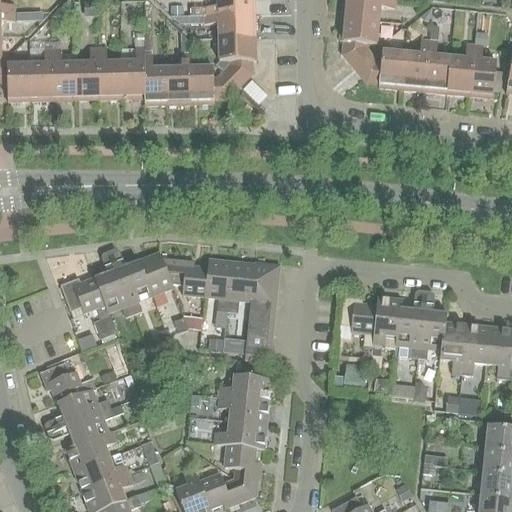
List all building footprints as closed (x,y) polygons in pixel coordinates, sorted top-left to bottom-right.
[(216,0),(217,10),(190,10),(190,19),(202,19),(254,17),(253,0),(216,0)] [(361,0),(342,0),(341,21),(378,25),(379,10),(394,12),(395,3),(361,0)] [(96,4),(85,4),(85,5),(85,18),(96,18),(96,5),(96,4)] [(0,16),(14,16),(13,7),(0,7),(0,16)] [(171,9),(171,19),(183,18),(183,9),(171,9)] [(424,24),(430,25),(432,10),(420,20),(424,24)] [(0,16),(0,24),(14,24),(14,16),(0,16)] [(27,16),(14,16),(14,24),(27,24),(27,16)] [(217,27),(218,41),(255,40),(254,17),(202,19),(203,27),(217,27)] [(353,72),(371,58),(365,51),(365,47),(376,48),(378,25),(341,21),(339,44),(343,45),(342,58),(353,72)] [(429,37),(429,43),(437,44),(438,30),(430,29),(429,37)] [(180,36),(180,56),(189,56),(188,45),(180,36)] [(476,36),(475,48),(482,49),(485,49),(486,37),(476,36)] [(151,37),(143,37),(143,50),(143,57),(152,57),(151,37)] [(223,74),(239,90),(251,77),(251,64),(255,63),(255,40),(218,41),(218,64),(229,64),(229,68),(223,74)] [(401,93),(424,95),(428,44),(420,43),(419,58),(404,57),(401,93)] [(424,95),(446,97),(450,61),(435,59),(437,45),(428,44),(424,95)] [(446,97),(469,99),(474,48),(465,47),(464,62),(450,61),(446,97)] [(475,48),(474,48),(469,99),(492,101),(493,95),(495,76),(495,65),(481,64),(482,49),(475,48)] [(135,65),(120,65),(121,102),(144,102),(143,57),(143,50),(134,50),(135,65)] [(89,66),(75,66),(76,103),(98,103),(97,51),(89,51),(89,66)] [(106,51),(97,51),(98,103),(121,102),(120,65),(106,66),(106,51)] [(44,67),(25,68),(26,104),(53,104),(52,52),(43,52),(44,67)] [(60,52),(52,52),(53,104),(76,103),(75,66),(60,67),(60,52)] [(353,72),(360,80),(365,86),(378,87),(378,91),(401,93),(404,57),(381,54),(380,65),(376,65),(371,58),(353,72)] [(181,71),(166,72),(167,108),(190,108),(189,71),(189,56),(180,56),(181,71)] [(152,57),(143,57),(144,102),(144,109),(167,108),(166,72),(152,72),(152,57)] [(6,68),(3,65),(0,68),(0,85),(3,88),(7,88),(7,105),(26,104),(25,68),(6,68)] [(213,103),(226,103),(239,90),(223,74),(217,81),(212,81),(212,70),(189,71),(190,108),(213,107),(213,103)] [(495,76),(493,95),(499,96),(503,77),(495,76)] [(115,252),(108,254),(113,266),(122,263),(119,253),(115,252)] [(113,266),(108,254),(102,256),(100,260),(104,270),(113,266)] [(172,291),(171,287),(170,287),(160,261),(161,261),(159,256),(137,264),(150,299),(172,291)] [(182,297),(205,300),(208,271),(207,271),(193,270),(193,264),(161,261),(160,261),(170,287),(171,287),(183,288),(182,297)] [(216,314),(226,315),(232,265),(208,263),(207,271),(208,271),(205,300),(217,301),(216,314)] [(138,304),(150,299),(137,264),(116,273),(133,317),(141,314),(138,304)] [(251,302),(252,290),(253,278),(254,268),(232,265),(226,315),(237,316),(238,304),(250,305),(251,302)] [(279,268),(278,268),(254,265),(254,268),(253,278),(278,281),(279,268)] [(125,321),(133,317),(116,273),(94,281),(108,315),(121,311),(125,321)] [(278,281),(253,278),(252,290),(277,293),(278,281)] [(94,312),(99,323),(93,326),(99,343),(116,336),(108,315),(94,281),(80,286),(78,281),(60,289),(70,315),(80,311),(83,316),(94,312)] [(252,290),(251,302),(275,305),(277,293),(252,290)] [(413,306),(423,307),(424,294),(417,293),(414,296),(413,306)] [(424,294),(423,307),(433,308),(434,298),(431,295),(424,294)] [(372,350),(373,338),(374,338),(377,309),(376,309),(361,307),(362,302),(342,300),(339,328),(350,329),(350,335),(363,337),(362,349),(372,350)] [(374,338),(373,338),(372,350),(383,351),(394,353),(394,348),(395,340),(396,340),(399,311),(401,311),(401,303),(377,300),(376,309),(377,309),(374,338)] [(275,305),(251,302),(250,305),(249,314),(274,316),(275,305)] [(422,314),(401,311),(399,311),(396,340),(395,340),(394,348),(409,350),(408,360),(417,361),(422,314)] [(249,314),(248,326),(273,328),(274,316),(249,314)] [(422,314),(417,361),(426,362),(427,352),(440,353),(441,353),(444,326),(445,326),(446,316),(422,314)] [(203,321),(183,318),(183,321),(187,331),(202,333),(203,321)] [(173,324),(178,337),(188,333),(187,331),(183,321),(173,324)] [(248,326),(247,338),(272,340),(273,328),(248,326)] [(441,353),(440,353),(439,363),(452,364),(451,377),(461,378),(467,328),(445,326),(444,326),(441,353)] [(467,328),(461,378),(472,379),(473,366),(485,367),(489,330),(467,328)] [(511,332),(489,330),(485,367),(497,369),(496,382),(507,383),(509,370),(508,370),(511,341),(511,332)] [(166,332),(157,336),(160,343),(168,340),(166,332)] [(247,338),(245,350),(270,352),(272,340),(247,338)] [(210,342),(209,353),(221,355),(222,343),(210,342)] [(224,343),(222,355),(233,356),(234,344),(224,343)] [(245,350),(244,362),(269,365),(270,352),(245,350)] [(371,358),(370,370),(381,371),(382,360),(380,359),(371,358)] [(230,365),(225,369),(229,374),(235,374),(235,373),(235,365),(230,365)] [(345,385),(364,387),(366,367),(346,365),(345,380),(344,385),(345,385)] [(51,393),(56,407),(91,394),(92,394),(96,393),(95,390),(91,382),(80,387),(75,375),(69,377),(65,366),(39,376),(46,394),(51,393)] [(127,376),(123,367),(112,371),(115,380),(127,376)] [(130,378),(124,381),(127,389),(133,387),(130,378)] [(220,390),(218,400),(268,406),(271,382),(233,378),(232,391),(220,390)] [(334,378),(333,391),(344,392),(345,385),(344,385),(345,380),(334,378)] [(375,381),(373,393),(387,395),(389,383),(375,381)] [(413,400),(425,402),(426,390),(423,385),(415,384),(414,388),(414,389),(413,400)] [(405,388),(404,399),(413,400),(414,389),(405,388)] [(91,394),(56,407),(65,429),(110,411),(107,403),(96,407),(92,394),(91,394)] [(191,398),(190,408),(198,409),(199,398),(191,398)] [(446,414),(446,415),(456,416),(458,404),(458,400),(447,399),(446,414)] [(268,406),(218,400),(217,411),(230,412),(229,424),(266,428),(268,406)] [(120,407),(110,411),(113,419),(123,415),(120,407)] [(65,429),(72,449),(73,450),(108,436),(108,435),(103,423),(113,419),(110,411),(65,429)] [(45,425),(43,429),(45,434),(58,429),(55,422),(45,425)] [(266,428),(229,424),(227,436),(215,435),(213,447),(226,448),(226,447),(255,450),(255,451),(263,452),(266,428)] [(511,431),(488,428),(485,452),(511,454),(511,431)] [(59,433),(47,438),(48,442),(52,444),(62,440),(59,433)] [(65,452),(73,474),(108,461),(104,449),(116,445),(112,434),(108,435),(108,436),(73,450),(72,449),(65,452)] [(226,447),(226,448),(224,471),(233,472),(232,482),(255,499),(259,466),(253,466),(255,451),(255,450),(226,447)] [(511,454),(485,452),(483,475),(511,477),(511,454)] [(155,458),(145,462),(148,469),(157,466),(155,458)] [(424,458),(423,466),(433,468),(434,459),(424,458)] [(73,474),(82,495),(128,477),(125,467),(113,472),(108,461),(73,474)] [(423,468),(422,476),(430,477),(431,469),(423,468)] [(140,473),(130,477),(134,486),(143,482),(140,473)] [(207,511),(197,485),(198,485),(194,473),(182,477),(187,489),(175,494),(182,511),(207,511)] [(511,477),(483,475),(480,497),(511,500),(511,477)] [(124,502),(120,491),(134,486),(130,477),(129,478),(128,477),(82,495),(88,511),(101,511),(125,503),(124,502)] [(255,499),(232,482),(223,486),(219,477),(198,485),(197,485),(207,511),(208,511),(222,507),(224,511),(255,499)] [(401,488),(394,492),(402,505),(411,499),(410,497),(404,487),(401,488)] [(146,494),(136,498),(140,506),(149,502),(146,494)] [(511,511),(511,500),(480,497),(478,511),(511,511)] [(131,511),(140,508),(140,506),(136,498),(124,502),(125,503),(101,511),(131,511)] [(383,511),(384,511),(383,511),(369,511),(367,507),(361,510),(356,500),(333,511),(383,511)]
